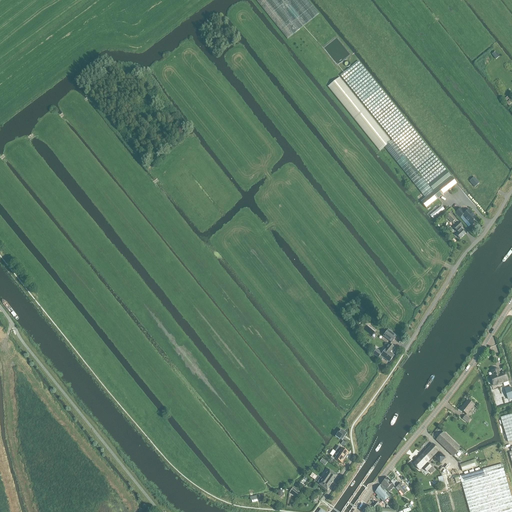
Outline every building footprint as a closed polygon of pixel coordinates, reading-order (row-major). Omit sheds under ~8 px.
[(307,0),(256,0),(288,39),(318,14),(307,0)] [(457,184),(451,177),(358,61),(340,75),(393,141),(385,148),(426,198),(421,202),(426,208),(457,184)] [(328,87),(380,151),(391,142),(340,77),(328,87)] [(479,183),(474,177),(470,181),(475,187),(479,183)] [(430,216),(433,220),(445,210),(441,206),(430,216)] [(471,225),(472,226),(478,220),(469,209),(465,213),(460,208),(456,212),(469,227),(471,225)] [(450,213),(446,217),(452,223),(456,219),(450,213)] [(466,233),(461,228),(463,226),(458,222),(453,227),(458,232),(456,234),(460,238),(466,233)] [(384,336),(392,342),(396,336),(388,330),(384,336)] [(382,360),(384,358),(389,362),(394,355),(390,352),(394,347),(390,344),(386,349),(382,354),(377,349),(374,354),(375,354),(374,355),(382,360)] [(498,369),(497,369),(496,369),(496,368),(495,368),(494,368),(493,368),(493,369),(492,369),(492,370),(492,371),(491,371),(493,376),(491,377),(493,385),(507,380),(504,372),(499,374),(498,369)] [(467,415),(474,406),(468,400),(460,410),(467,415)] [(508,442),(511,441),(511,414),(500,418),(508,442)] [(337,437),(342,441),(347,434),(341,430),(338,434),(339,434),(337,437)] [(452,457),(459,450),(442,433),(435,441),(452,457)] [(434,470),(427,463),(439,451),(432,444),(413,464),(420,471),(423,468),(427,472),(428,470),(431,473),(434,470)] [(342,448),(338,453),(345,457),(349,452),(342,448)] [(345,457),(338,453),(336,451),(333,456),(335,458),(342,463),(345,457)] [(446,458),(440,452),(434,458),(440,464),(446,458)] [(462,472),(478,466),(475,460),(460,465),(462,472)] [(511,511),(511,499),(504,471),(502,464),(483,470),(460,476),(460,477),(455,478),(456,483),(461,482),(469,511),(511,511)] [(343,511),(344,511),(343,511),(344,511),(345,509),(346,509),(346,508),(347,507),(346,507),(347,506),(348,506),(348,505),(349,504),(354,497),(357,493),(357,492),(360,489),(360,488),(362,485),(363,484),(364,483),(364,482),(374,468),(374,467),(373,467),(372,467),(371,468),(371,469),(369,472),(368,472),(366,476),(365,476),(364,478),(364,479),(363,479),(355,491),(352,495),(347,503),(347,504),(346,504),(340,511),(343,511)] [(337,475),(333,472),(329,470),(327,472),(323,479),(326,481),(327,480),(329,477),(334,480),(337,475)] [(329,482),(327,480),(326,481),(323,479),(318,476),(315,480),(320,483),(319,484),(327,490),(331,484),(328,483),(329,482)] [(381,484),(382,485),(386,490),(392,484),(387,477),(381,484)] [(408,491),(401,483),(395,488),(398,491),(399,490),(403,495),(408,491)] [(386,491),(386,490),(382,485),(381,485),(380,485),(375,492),(375,493),(383,502),(384,501),(386,504),(392,498),(390,496),(386,491)]
